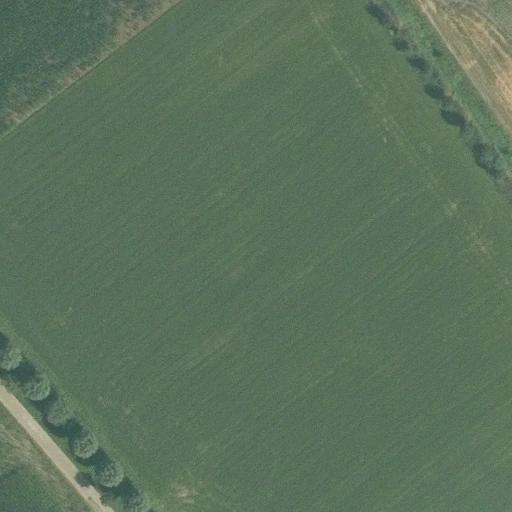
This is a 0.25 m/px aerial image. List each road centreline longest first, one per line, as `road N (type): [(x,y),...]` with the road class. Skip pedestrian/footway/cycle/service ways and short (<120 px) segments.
road 1 (track): [(0,387),(105,511)]
road 2 (track): [(423,0),(511,126)]
